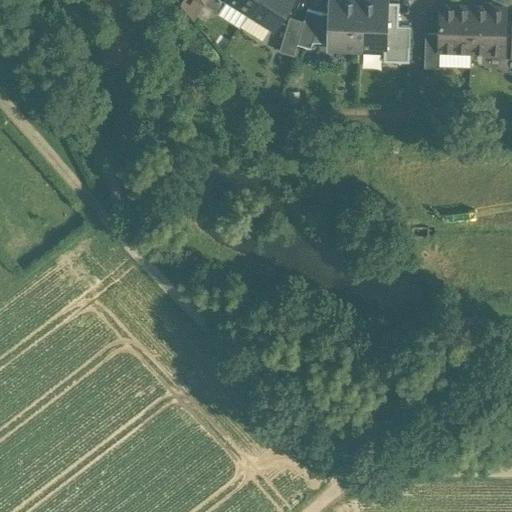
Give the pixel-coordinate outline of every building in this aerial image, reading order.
[(206,0),(205,3),(219,12),(226,0),(206,0)] [(229,0),(250,13),(258,0),(229,0)] [(258,0),(250,13),(274,28),(291,0),(258,0)] [(360,0),(353,0),(329,0),(330,13),(321,12),(313,41),(328,46),(359,47),(360,0)] [(388,1),(360,0),(359,47),(386,48),(387,48),(388,24),(388,1)] [(472,6),(440,5),(440,33),(439,49),(440,49),(471,50),(472,6)] [(506,7),(473,6),(472,6),(471,50),(483,50),(487,54),(505,55),(506,19),(506,7)] [(321,12),(307,8),(304,20),(297,43),(298,43),(311,47),(313,41),(321,12)] [(290,16),(279,50),(294,55),(298,43),(297,43),(304,20),(290,16)] [(401,25),(388,24),(387,48),(386,48),(385,53),(400,53),(401,25)] [(440,33),(425,32),(424,66),(440,67),(440,49),(439,49),(440,33)]
